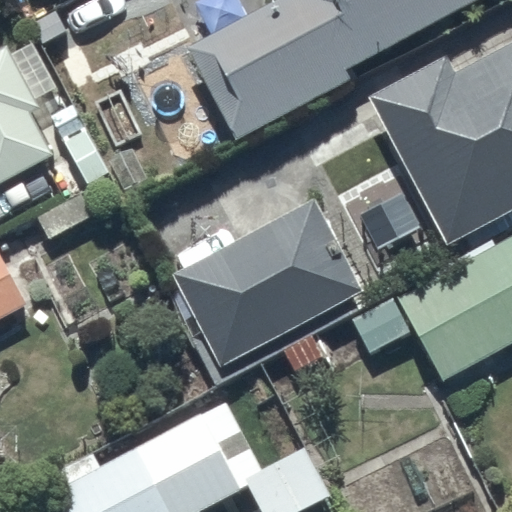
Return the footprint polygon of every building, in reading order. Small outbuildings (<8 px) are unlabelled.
[(271,0),(187,41),(235,135),(352,78),(347,67),(470,0),(271,0)] [(0,181),(52,155),(31,111),(40,107),(36,99),(60,87),(35,38),(10,51),(8,46),(0,50),(0,181)] [(447,51),(368,94),(446,240),(511,204),(511,41),(457,71),(447,51)] [(71,103),(50,114),(87,182),(108,171),(71,103)] [(314,197),(172,270),(222,367),(212,372),(219,386),(286,351),(295,370),(323,355),(311,332),(358,308),(351,294),(362,288),(314,197)] [(416,326),(443,378),(511,338),(511,234),(495,243),(492,237),(413,277),(417,285),(354,317),(370,349),(416,326)] [(0,319),(27,305),(22,297),(52,281),(30,240),(0,256),(0,319)] [(196,511),(263,475),(224,399),(201,412),(198,406),(97,463),(90,450),(38,480),(56,511),(196,511)]
